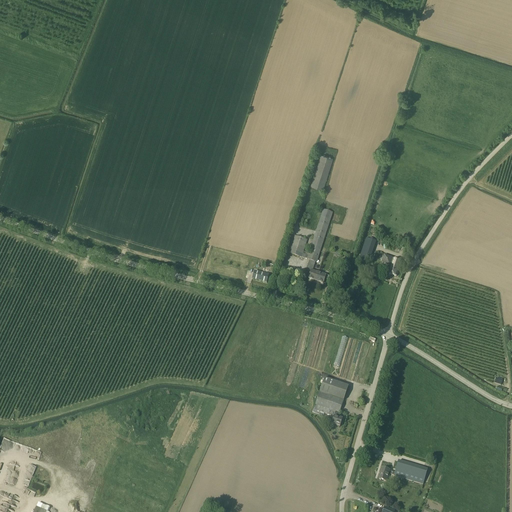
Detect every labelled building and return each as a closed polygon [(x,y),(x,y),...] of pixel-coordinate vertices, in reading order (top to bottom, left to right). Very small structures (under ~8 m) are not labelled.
[(320,155),(310,186),(323,190),(333,159),(320,155)] [(311,272),(311,271),(312,271),(315,263),(316,263),(317,262),(319,263),(322,254),(319,254),(333,213),(323,210),(309,254),(303,252),(307,240),(295,236),(289,254),(301,258),(302,258),(307,259),(307,260),(309,261),(306,271),(311,272)] [(366,238),(360,258),(368,261),(375,241),(366,238)] [(382,263),(387,264),(387,265),(391,266),(388,274),(396,277),(401,262),(391,258),(385,256),(382,263)] [(308,279),(317,281),(319,273),(312,271),(311,271),(311,272),(308,279)] [(254,272),(252,279),(266,283),(268,275),(254,272)] [(319,273),(317,281),(323,284),(325,280),(328,281),(330,277),(326,276),(319,273)] [(319,393),(314,410),(313,412),(323,416),(324,413),(334,417),(332,424),(340,427),(342,419),(338,418),(348,387),(324,378),(319,393)] [(428,469),(398,461),(395,472),(389,471),(390,470),(381,468),(380,473),(380,474),(379,480),(386,482),(389,474),(394,475),(393,476),(422,485),(423,484),(428,469)]
